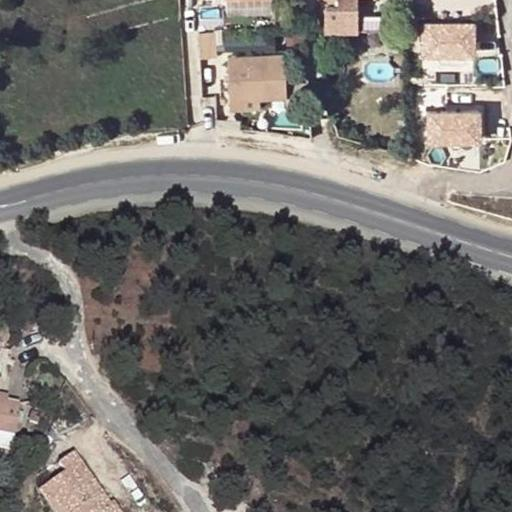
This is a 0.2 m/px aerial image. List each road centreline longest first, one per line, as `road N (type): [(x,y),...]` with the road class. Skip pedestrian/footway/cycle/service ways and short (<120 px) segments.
road 1 (secondary): [(12,203),(162,183),(283,190),(511,248)]
road 2 (residential): [(12,203),(55,324),(90,387),(205,511)]
road 3 (unknown): [(423,226),(436,172),(511,165)]
